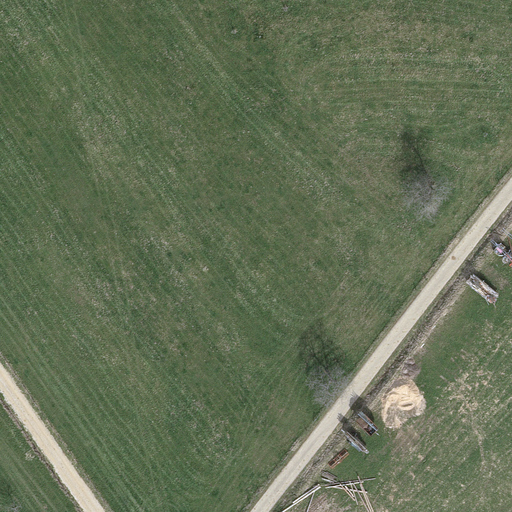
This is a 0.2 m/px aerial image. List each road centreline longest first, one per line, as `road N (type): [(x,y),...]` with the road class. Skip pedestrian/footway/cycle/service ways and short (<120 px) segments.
road 1 (track): [(257,511),(511,196)]
road 2 (track): [(0,373),(94,511)]
